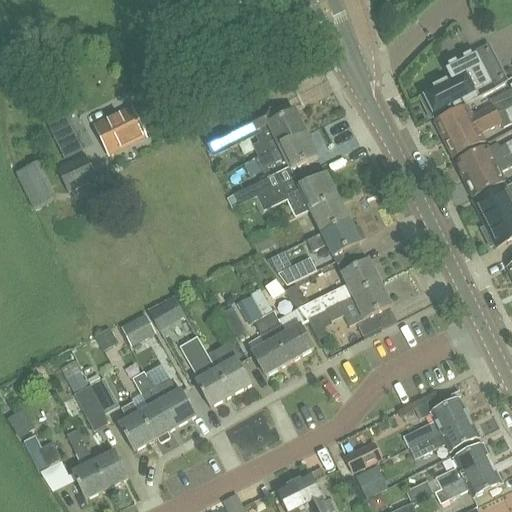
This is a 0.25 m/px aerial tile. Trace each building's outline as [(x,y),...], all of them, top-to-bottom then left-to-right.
[(453,80),(424,94),(424,95),(429,105),(425,107),(431,119),(435,117),(436,119),(494,90),(507,82),(489,47),(475,54),(447,68),(453,80)] [(435,124),(444,141),(498,115),(511,107),(511,85),(510,87),(511,89),(511,90),(490,102),(492,106),(472,117),(467,108),(435,124)] [(511,107),(498,115),(444,141),(453,159),(485,143),(480,134),(500,124),(504,130),(511,126),(510,122),(511,121),(511,107)] [(214,138),(205,143),(211,155),(212,155),(220,150),(269,126),(274,137),(259,144),(253,147),(258,159),(280,148),(307,135),(295,113),(276,122),(270,110),(265,113),(214,138)] [(132,111),(96,129),(109,155),(145,138),(132,111)] [(63,114),(46,123),(63,159),(80,150),(63,114)] [(258,160),(255,161),(261,173),(274,167),(273,166),(285,160),(291,172),(318,158),(307,135),(280,148),(258,159),(258,160)] [(456,164),(464,181),(511,157),(511,141),(499,149),(497,145),(488,150),(487,148),(456,164)] [(68,195),(98,181),(86,155),(56,169),(68,195)] [(511,157),(464,181),(473,199),(505,183),(500,174),(511,167),(511,157)] [(33,210),(59,202),(48,164),(22,171),(33,210)] [(252,188),(251,188),(234,197),(239,208),(258,199),(257,198),(281,187),(276,176),(252,188)] [(295,180),(281,187),(257,198),(258,199),(264,213),(287,202),(296,219),(311,212),(339,199),(327,176),(300,189),(295,180)] [(511,186),(505,190),(476,205),(486,225),(511,212),(511,186)] [(339,199),(311,212),(323,235),(350,221),(339,199)] [(487,228),(482,230),(491,248),(496,246),(497,248),(511,240),(511,212),(486,225),(487,228)] [(323,235),(307,243),(312,254),(328,247),(334,257),(361,244),(360,242),(365,239),(360,228),(355,231),(350,221),(323,235)] [(287,288),(317,274),(310,261),(279,276),(287,288)] [(370,262),(343,275),(348,286),(311,305),(296,286),(285,292),(298,311),(300,313),(307,321),(326,312),(340,305),(354,298),(381,285),(370,262)] [(381,285),(354,298),(340,305),(326,312),(332,323),(344,317),(350,328),(357,325),(363,338),(381,329),(375,316),(392,308),(381,285)] [(272,332),(277,341),(290,365),(314,351),(301,327),(308,323),(307,321),(300,313),(298,311),(279,322),(265,297),(255,302),(264,319),(266,321),(272,332)] [(185,316),(177,302),(151,316),(159,330),(185,316)] [(247,335),(240,321),(233,309),(222,315),(236,341),(247,335)] [(222,317),(214,321),(210,323),(224,348),(236,341),(222,315),(221,316),(222,317)] [(145,317),(121,330),(132,349),(156,336),(145,317)] [(267,378),(290,365),(277,341),(272,332),(266,321),(264,319),(255,324),(262,336),(260,337),(266,347),(253,354),(267,378)] [(114,330),(98,337),(105,353),(121,346),(114,330)] [(232,398),(217,372),(199,341),(183,350),(200,381),(196,384),(211,410),(232,398)] [(238,360),(217,372),(232,398),(252,386),(238,360)] [(64,369),(75,393),(90,386),(79,362),(64,369)] [(141,415),(140,416),(155,441),(157,440),(160,444),(161,444),(169,440),(170,438),(167,434),(176,429),(153,390),(152,390),(145,377),(135,383),(142,396),(150,410),(141,415)] [(170,380),(153,390),(176,429),(196,418),(182,391),(178,394),(170,380)] [(91,388),(90,388),(106,417),(120,409),(105,381),(91,388)] [(106,417),(90,388),(75,396),(94,434),(108,427),(106,417)] [(404,439),(410,450),(470,420),(466,413),(468,409),(465,403),(461,402),(460,401),(432,415),(436,423),(404,439)] [(134,453),(155,441),(140,416),(141,415),(134,404),(123,411),(129,422),(119,427),(134,453)] [(474,429),(470,420),(410,450),(415,461),(447,446),(451,454),(480,440),(479,438),(481,436),(478,429),(474,429)] [(86,502),(107,491),(94,464),(95,464),(79,432),(67,437),(83,470),(73,475),(86,502)] [(53,444),(41,450),(36,438),(24,443),(39,474),(62,464),(53,444)] [(375,446),(352,457),(346,460),(353,475),(382,461),(375,446)] [(459,470),(436,480),(442,491),(493,466),(489,458),(491,455),(488,449),(484,448),(483,447),(454,461),(459,470)] [(94,464),(107,491),(129,480),(116,454),(95,464),(94,464)] [(58,466),(45,474),(56,495),(70,487),(58,466)] [(493,466),(442,491),(435,494),(441,506),(470,492),(474,500),(502,486),(502,484),(504,481),(501,475),(497,474),(493,466)] [(372,470),(356,478),(367,501),(383,493),(372,470)] [(307,511),(334,511),(329,501),(324,503),(310,475),(293,484),(307,511)] [(428,482),(406,493),(412,505),(434,494),(428,482)] [(307,511),(293,484),(277,492),(286,511),(307,511)]
